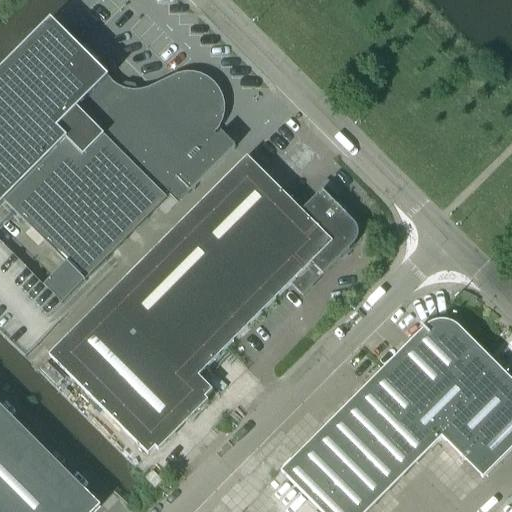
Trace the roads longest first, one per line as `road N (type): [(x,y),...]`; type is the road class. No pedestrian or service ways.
road 1 (unclassified): [(176,511),(448,242)]
road 2 (unclassified): [(448,242),(208,0)]
